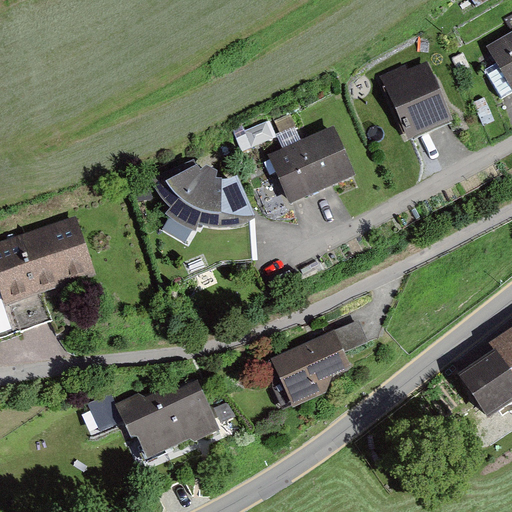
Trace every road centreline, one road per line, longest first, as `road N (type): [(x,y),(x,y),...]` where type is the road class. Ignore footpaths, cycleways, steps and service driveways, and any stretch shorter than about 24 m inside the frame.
road 1 (unclassified): [(0,379),(175,355),(269,330),(511,213)]
road 2 (tertiary): [(216,511),(366,415),(511,301)]
road 3 (unclassified): [(511,144),(269,272)]
